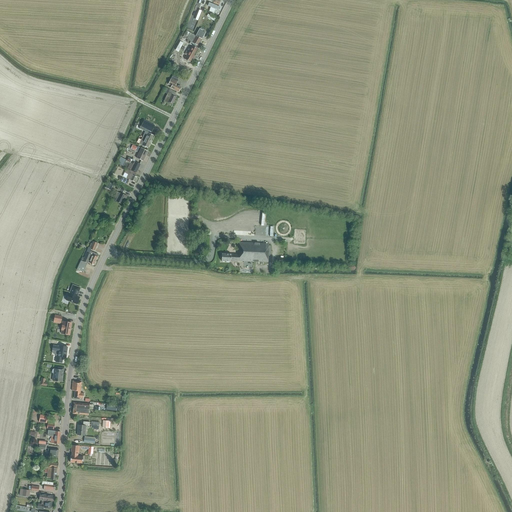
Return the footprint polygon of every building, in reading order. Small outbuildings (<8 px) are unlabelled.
[(185,59),(190,62),(192,58),(193,59),(195,57),(193,56),(197,49),(195,47),(197,45),(201,39),(193,34),(189,41),(190,41),(189,44),(192,46),(189,53),(187,51),(185,54),(187,56),(185,59)] [(178,92),(181,87),(176,84),(178,80),(172,77),(168,85),(171,86),(170,88),(178,92)] [(163,93),(167,95),(164,101),(172,105),(177,96),(175,95),(176,93),(165,87),(163,93)] [(149,130),(151,131),(154,125),(143,120),(141,126),(149,130)] [(145,132),(139,144),(148,148),(154,136),(150,134),(148,133),(145,132)] [(143,161),(147,151),(141,148),(136,158),(143,161)] [(120,157),(117,163),(123,166),(126,160),(120,157)] [(131,170),(135,172),(139,164),(135,162),(131,170)] [(136,175),(136,174),(126,169),(124,173),(128,175),(126,178),(134,182),(136,177),(135,177),(136,175)] [(108,182),(105,188),(111,190),(114,185),(108,182)] [(117,191),(113,200),(116,202),(121,204),(122,202),(124,203),(127,196),(120,193),(117,191)] [(97,257),(98,254),(90,251),(91,249),(95,251),(97,243),(93,242),(92,244),(91,243),(89,247),(88,247),(84,257),(82,257),(81,261),(80,260),(79,265),(78,265),(76,269),(83,272),(85,268),(86,268),(87,263),(88,263),(91,257),(89,263),(94,265),(97,257)] [(268,263),(268,257),(269,251),(269,244),(238,242),(237,255),(222,254),(221,262),(231,262),(231,261),(268,263)] [(72,285),(69,293),(66,300),(77,304),(79,297),(77,296),(80,288),(72,285)] [(70,335),(72,323),(63,321),(62,325),(61,330),(62,330),(61,334),(70,335)] [(56,356),(55,362),(62,363),(63,357),(66,358),(67,347),(59,346),(53,346),(52,351),(58,352),(57,356),(56,356)] [(52,381),(53,381),(62,382),(64,368),(58,368),(57,369),(55,369),(54,369),(53,370),(52,372),(53,374),(52,381)] [(73,381),(72,390),(75,391),(74,398),(80,399),(80,398),(83,399),(84,393),(80,393),(81,382),(73,381)] [(39,422),(47,423),(48,416),(40,414),(39,422)] [(89,426),(90,422),(83,421),(83,425),(78,425),(77,435),(84,436),(85,426),(89,426)] [(59,444),(60,432),(52,431),(51,443),(54,443),(54,444),(59,444)] [(83,457),(77,456),(78,452),(79,452),(79,446),(72,446),(72,445),(71,445),(71,452),(72,452),(71,456),(70,455),(70,462),(82,464),(83,457)] [(58,457),(58,449),(50,449),(46,448),(45,454),(50,455),(49,456),(58,457)] [(57,468),(58,463),(48,462),(48,467),(48,468),(45,467),(45,473),(47,473),(47,478),(50,478),(50,479),(55,480),(57,468)] [(53,491),(54,485),(53,485),(53,483),(42,481),(42,484),(44,485),(43,490),(53,491)] [(42,500),(41,504),(38,504),(37,509),(43,509),(43,508),(51,509),(52,501),(45,500),(45,501),(42,500)]
